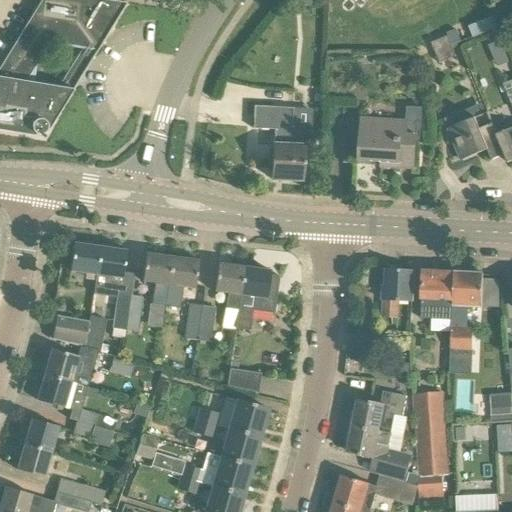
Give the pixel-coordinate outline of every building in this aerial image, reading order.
[(104,0),(40,0),(0,65),(0,131),(44,139),(127,4),(104,0)] [(295,0),(310,8),(314,0),(295,0)] [(474,39),(499,28),(494,17),(469,28),(474,39)] [(500,30),(486,36),(490,44),(503,38),(500,30)] [(440,64),(457,57),(448,36),(432,43),(440,64)] [(511,105),(511,81),(503,85),(511,105)] [(303,130),(293,129),(294,108),(255,106),(254,129),(275,130),(273,180),(302,181),(303,146),(302,146),(303,130)] [(496,135),(497,134),(488,112),(448,127),(461,160),(487,150),(491,161),(504,156),(496,135)] [(408,122),(363,119),(360,162),(395,164),(394,168),(414,169),(417,139),(419,140),(420,125),(408,124),(408,122)] [(496,135),(504,156),(507,163),(511,161),(511,128),(497,134),(496,135)] [(99,264),(101,248),(75,244),(71,272),(97,276),(99,264)] [(101,248),(99,264),(97,276),(95,295),(107,297),(116,298),(110,339),(123,341),(130,296),(133,275),(124,274),(127,251),(101,248)] [(166,307),(167,301),(173,258),(147,254),(143,282),(157,284),(154,305),(166,307)] [(199,261),(173,258),(167,301),(179,303),(181,287),(195,289),(199,261)] [(224,328),(236,329),(245,268),(219,264),(215,292),(229,294),(224,328)] [(245,268),(236,329),(250,332),(253,312),(275,315),(279,288),(280,277),(271,275),(271,271),(245,268)] [(413,302),(414,271),(388,270),(387,287),(385,287),(384,301),(385,301),(384,318),(398,319),(399,302),(413,302)] [(453,321),(455,273),(424,271),(422,319),(453,321)] [(455,273),(453,321),(451,370),(473,372),(474,330),(468,329),(469,307),(483,308),(484,274),(455,273)] [(142,298),(130,296),(123,341),(136,343),(142,298)] [(197,341),(202,307),(190,305),(185,339),(197,341)] [(202,307),(197,341),(209,343),(214,308),(202,307)] [(85,348),(90,323),(58,316),(53,340),(85,349),(85,348)] [(106,321),(90,317),(90,323),(85,348),(99,352),(106,321)] [(410,351),(411,337),(388,336),(388,350),(410,351)] [(45,375),(72,383),(84,386),(87,374),(75,370),(79,357),(52,350),(45,375)] [(96,352),(93,364),(109,369),(109,373),(129,378),(133,362),(100,353),(96,352)] [(408,380),(410,368),(395,365),(392,377),(408,380)] [(229,370),(227,380),(226,387),(258,394),(261,374),(229,370)] [(38,400),(64,408),(70,410),(68,419),(76,422),(80,410),(86,387),(84,386),(72,383),(45,375),(38,400)] [(491,417),(511,415),(511,393),(489,395),(491,417)] [(390,405),(371,402),(370,404),(358,401),(353,427),(392,434),(395,416),(403,418),(407,397),(393,394),(390,405)] [(445,395),(414,397),(421,496),(444,495),(442,476),(450,476),(445,395)] [(269,409),(238,400),(230,429),(260,438),(269,409)] [(216,425),(220,415),(220,414),(201,409),(198,420),(216,425)] [(76,422),(113,433),(116,421),(80,410),(76,422)] [(25,445),(52,453),(59,427),(32,420),(25,445)] [(195,433),(213,438),(216,425),(198,420),(195,433)] [(113,433),(76,422),(73,434),(90,439),(89,444),(108,449),(113,433)] [(392,434),(353,427),(348,452),(360,455),(360,456),(379,460),(376,474),(381,476),(406,483),(411,462),(413,455),(400,453),(403,437),(392,435),(392,434)] [(465,428),(456,429),(457,441),(466,440),(465,428)] [(260,438),(230,429),(222,458),(252,467),(260,438)] [(135,456),(140,457),(146,437),(141,435),(135,456)] [(52,453),(25,445),(18,470),(45,478),(52,453)] [(252,467),(222,458),(208,454),(203,471),(185,466),(182,478),(200,484),(213,487),(244,496),(252,467)] [(371,511),(376,495),(411,506),(417,486),(406,483),(381,476),(378,487),(371,485),(371,484),(343,476),(336,504),(364,511),(371,511)] [(197,496),(200,484),(182,478),(179,491),(197,496)] [(57,492),(93,503),(102,505),(106,493),(61,480),(57,492)] [(239,511),(244,496),(213,487),(206,511),(239,511)] [(51,511),(54,504),(54,502),(32,496),(33,495),(6,488),(0,507),(0,511),(51,511)] [(83,511),(90,511),(93,503),(57,492),(54,502),(54,504),(83,511)] [(456,511),(464,511),(499,511),(499,494),(456,495),(456,511)]
